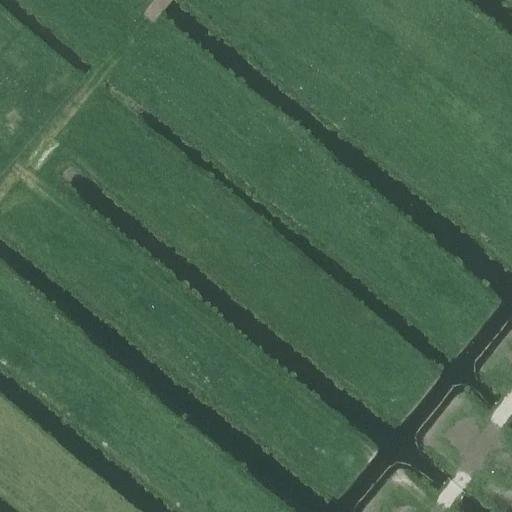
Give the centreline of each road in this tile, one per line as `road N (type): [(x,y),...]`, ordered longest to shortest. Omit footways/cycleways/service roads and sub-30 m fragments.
road 1 (track): [(433,511),(0,153)]
road 2 (track): [(164,0),(0,195)]
